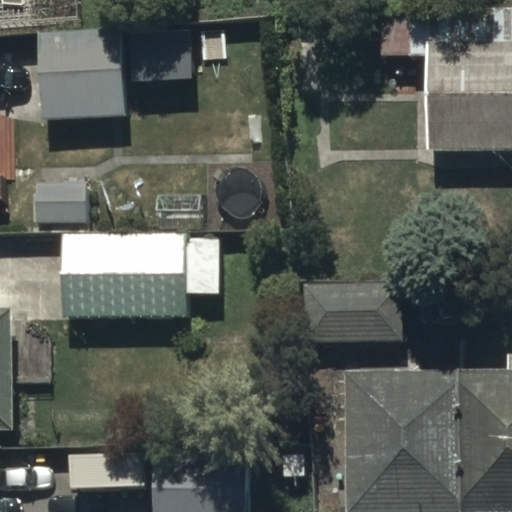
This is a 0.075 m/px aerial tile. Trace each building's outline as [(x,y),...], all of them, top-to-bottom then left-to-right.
[(81,0),(0,0),(0,35),(84,28),(81,0)] [(180,36),(44,39),(46,130),(129,128),(128,77),(180,76),(180,36)] [(511,53),(436,54),(436,162),(511,161),(511,53)] [(91,191),(41,190),(41,232),(91,232),(91,191)] [(189,237),(67,239),(68,328),(191,327),(189,237)] [(405,291),(306,292),(307,352),(406,351),(405,291)] [(16,319),(0,318),(0,441),(16,442),(16,319)] [(511,511),(511,361),(508,362),(509,381),(349,382),(349,511),(511,511)] [(251,511),(251,468),(160,468),(159,511),(251,511)]
